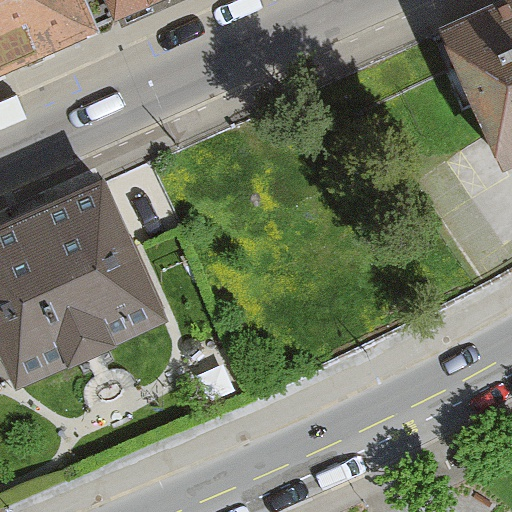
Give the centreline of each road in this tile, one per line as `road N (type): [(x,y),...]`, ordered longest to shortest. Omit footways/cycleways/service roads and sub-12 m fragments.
road 1 (primary): [(348,0),(0,157)]
road 2 (primary): [(173,511),(349,434),(511,347)]
